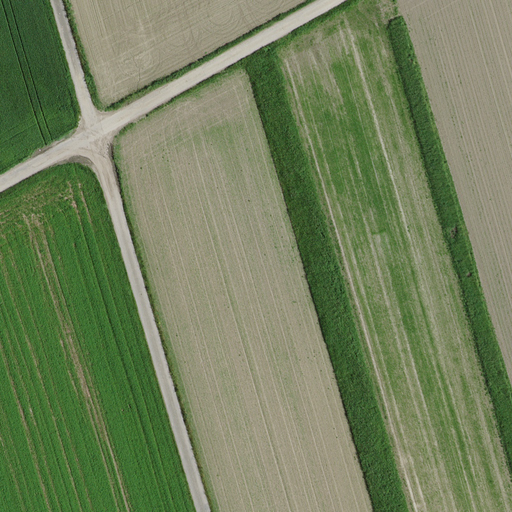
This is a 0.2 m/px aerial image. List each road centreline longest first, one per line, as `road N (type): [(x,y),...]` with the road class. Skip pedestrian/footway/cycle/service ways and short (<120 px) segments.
road 1 (unclassified): [(203,511),(55,0)]
road 2 (track): [(336,0),(0,185)]
